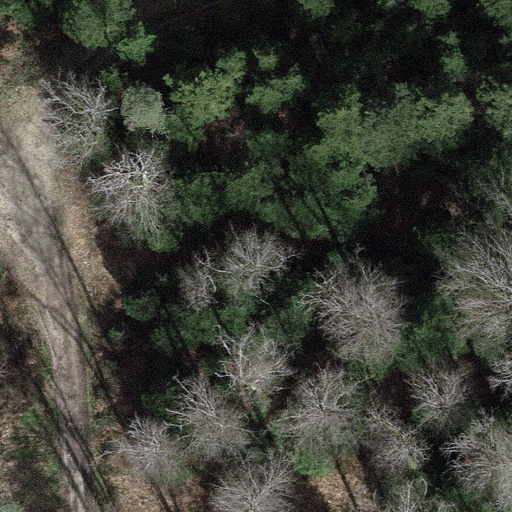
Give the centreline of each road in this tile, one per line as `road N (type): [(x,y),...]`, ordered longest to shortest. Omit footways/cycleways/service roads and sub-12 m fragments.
road 1 (track): [(81,511),(68,328),(12,174)]
road 2 (track): [(0,177),(12,174),(65,83),(134,29),(218,0)]
